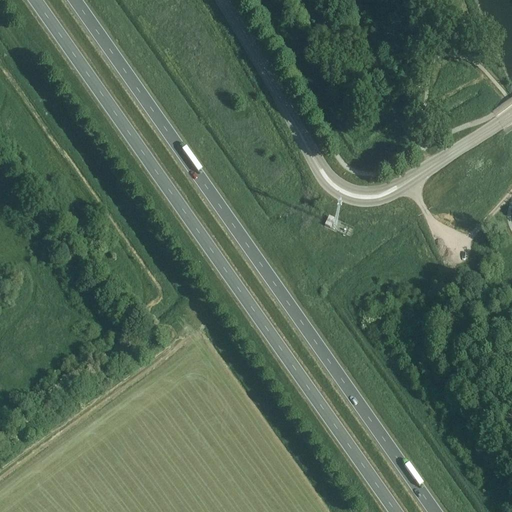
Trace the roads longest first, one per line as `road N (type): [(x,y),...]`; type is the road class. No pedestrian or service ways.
road 1 (trunk): [(33,0),(394,511)]
road 2 (trunk): [(434,511),(74,0)]
road 3 (secondary): [(313,160),(220,0)]
road 4 (secondary): [(313,160),(326,185),(351,200),(381,199),(405,180)]
